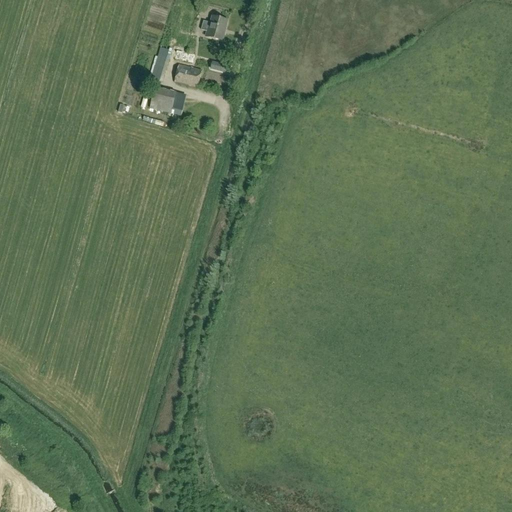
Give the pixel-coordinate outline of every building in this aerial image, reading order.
[(207,32),(206,37),(223,42),(228,22),(212,17),(211,24),(204,22),(201,31),(207,32)] [(151,79),(162,83),(172,50),(161,46),(151,79)] [(193,65),(195,56),(177,51),(175,60),(193,65)] [(202,71),(179,66),(174,83),(198,89),(202,71)] [(155,89),(150,109),(171,114),(176,94),(155,89)]
